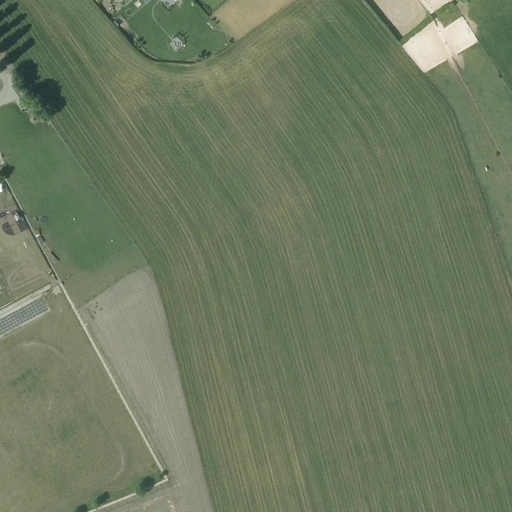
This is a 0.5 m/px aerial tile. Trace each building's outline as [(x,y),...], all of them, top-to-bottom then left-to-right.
[(189,0),(184,4),(182,0),(161,15),(179,42),(186,37),(188,41),(211,25),(193,0),(189,0)] [(136,18),(140,22),(145,26),(153,18),(150,15),(148,18),(141,12),(136,18)] [(18,143),(13,125),(0,128),(5,146),(18,143)] [(0,343),(57,315),(42,284),(40,283),(0,303),(0,399),(78,361),(69,343),(49,353),(65,320),(38,334),(43,345),(39,354),(22,347),(25,342),(18,345),(0,354),(0,343)] [(57,426),(99,403),(82,373),(71,373),(58,380),(58,414),(58,420),(53,412),(53,418),(45,418),(37,418),(27,423),(27,420),(22,410),(22,427),(10,426),(10,431),(0,436),(0,455),(57,424),(57,426)] [(3,471),(0,472),(0,485),(9,480),(3,471)]
